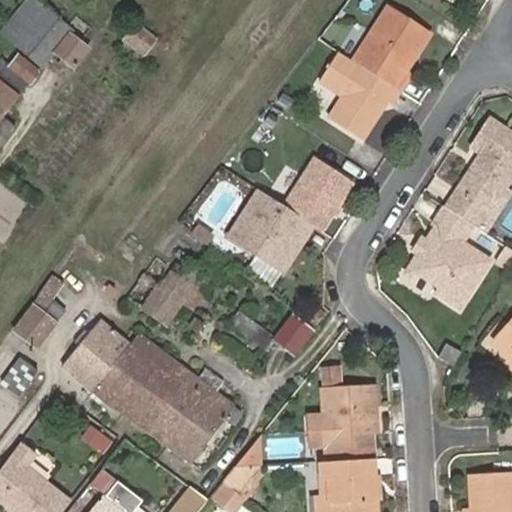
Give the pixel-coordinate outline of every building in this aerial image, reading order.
[(42,67),(52,54),(67,36),(69,32),(29,0),(28,0),(1,34),(42,67)] [(397,91),(401,94),(413,76),(407,72),(402,69),(410,58),(414,61),(430,37),(387,8),(351,61),(397,91)] [(137,53),(150,36),(139,28),(131,40),(127,38),(123,43),(137,53)] [(67,36),(52,54),(73,71),(88,53),(67,36)] [(156,41),(150,36),(137,53),(143,58),(156,41)] [(351,61),(339,52),(318,84),(340,98),(325,121),(357,142),(379,109),(375,107),(380,100),(384,102),(388,105),(397,91),(351,61)] [(8,70),(27,85),(37,73),(18,58),(8,70)] [(402,69),(407,72),(414,61),(410,58),(402,69)] [(0,120),(17,98),(0,85),(0,120)] [(379,109),(384,102),(380,100),(375,107),(379,109)] [(496,186),(501,189),(510,176),(511,177),(511,136),(488,119),(469,146),(480,154),(475,160),(478,163),(474,170),(471,167),(453,193),(480,211),(496,186)] [(311,226),(321,232),(330,217),(335,210),(351,186),(312,161),(281,206),(307,223),(311,226)] [(496,197),(501,189),(496,186),(480,211),(485,214),(496,197)] [(281,206),(258,191),(228,236),(279,270),(302,239),(297,236),(307,223),(281,206)] [(485,214),(480,211),(453,193),(444,207),(472,225),(478,230),(487,215),(485,214)] [(484,234),(505,202),(496,197),(485,214),(487,215),(478,230),(484,234)] [(444,207),(441,206),(430,223),(434,226),(425,240),(417,254),(408,268),(437,287),(433,294),(455,308),(487,259),(462,243),(472,225),(444,207)] [(335,210),(330,217),(334,220),(338,213),(335,210)] [(302,239),(311,226),(307,223),(297,236),(302,239)] [(417,254),(425,240),(422,238),(413,252),(417,254)] [(506,267),(511,255),(511,251),(503,246),(495,261),(506,267)] [(198,269),(216,283),(226,269),(228,267),(210,253),(198,269)] [(159,286),(144,276),(127,299),(176,335),(204,296),(170,273),(159,286)] [(36,351),(55,326),(41,315),(61,288),(52,280),(12,334),(36,351)] [(270,338),(239,314),(230,326),(262,349),(270,338)] [(289,318),(272,342),(295,358),(313,335),(289,318)] [(130,348),(100,322),(61,369),(95,397),(130,348)] [(511,324),(494,346),(510,360),(511,358),(511,324)] [(197,380),(139,336),(130,348),(95,397),(190,465),(223,419),(231,409),(232,406),(215,394),(197,380)] [(443,347),(436,361),(453,369),(460,356),(443,347)] [(0,385),(17,399),(36,374),(18,361),(0,384),(0,385)] [(204,370),(197,380),(215,394),(223,385),(204,370)] [(324,394),(325,423),(327,447),(327,457),(373,453),(371,439),(378,438),(374,391),(324,394)] [(241,417),(231,409),(223,419),(234,427),(241,417)] [(327,447),(325,423),(308,424),(310,448),(327,447)] [(88,424),(80,440),(106,453),(114,438),(88,424)] [(17,440),(0,461),(0,503),(11,511),(61,511),(70,502),(23,465),(32,453),(17,440)] [(251,448),(221,486),(222,487),(226,490),(235,497),(254,471),(251,448)] [(373,464),(373,453),(327,457),(328,466),(373,464)] [(375,511),(373,464),(328,466),(320,467),(321,484),(322,504),(329,503),(329,511),(375,511)] [(321,484),(320,467),(312,468),(313,485),(321,484)] [(157,484),(168,499),(185,486),(174,471),(157,484)] [(100,472),(90,485),(106,497),(116,485),(100,472)] [(511,511),(511,476),(473,479),(474,511),(511,511)] [(197,511),(207,500),(188,486),(167,511),(197,511)] [(226,490),(222,487),(211,501),(215,504),(226,490)] [(226,490),(215,504),(226,511),(235,511),(243,502),(235,497),(226,490)] [(120,511),(104,499),(94,511),(120,511)]
